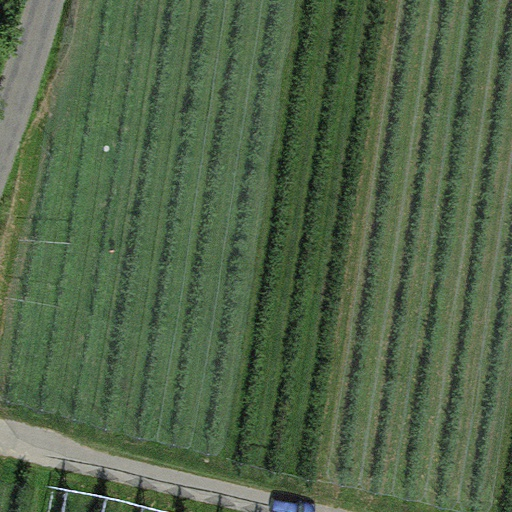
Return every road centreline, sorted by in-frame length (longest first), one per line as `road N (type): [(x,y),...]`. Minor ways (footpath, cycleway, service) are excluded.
road 1 (track): [(307,511),(0,441)]
road 2 (residential): [(0,173),(45,50),(54,0)]
